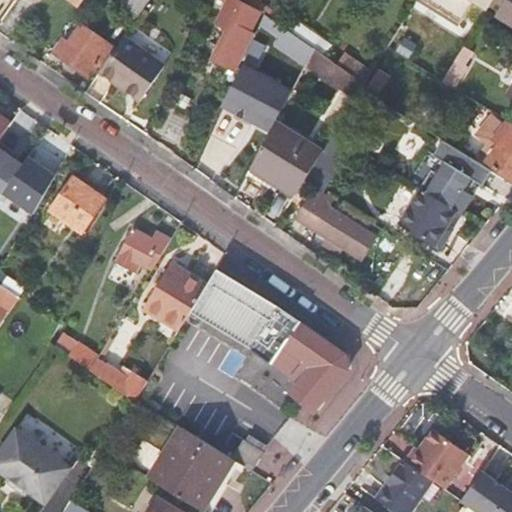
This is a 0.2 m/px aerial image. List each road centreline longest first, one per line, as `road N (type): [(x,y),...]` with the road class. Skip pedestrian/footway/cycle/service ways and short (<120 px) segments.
road 1 (residential): [(0,59),(419,355)]
road 2 (residential): [(286,511),(419,355)]
road 3 (residential): [(419,355),(511,244)]
